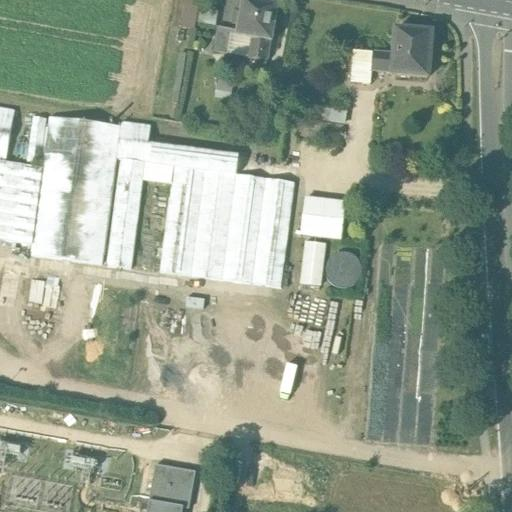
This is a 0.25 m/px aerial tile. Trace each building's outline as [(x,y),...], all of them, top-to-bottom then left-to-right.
[(269,46),(275,12),(275,11),(275,10),(241,5),(235,40),(249,43),(247,60),(262,63),(265,46),(269,46)] [(226,57),(227,50),(230,32),(216,29),(212,54),(226,57)] [(370,55),(368,74),(428,79),(432,34),(393,31),(391,57),(370,55)] [(349,84),(367,86),(368,74),(370,55),(352,54),(349,84)] [(0,108),(0,161),(6,163),(16,112),(0,108)] [(322,108),(320,119),(345,124),(347,113),(322,108)] [(46,119),(33,118),(27,163),(39,165),(46,119)] [(145,164),(148,145),(151,127),(121,123),(120,127),(49,118),(42,169),(32,247),(30,257),(102,266),(116,161),(121,161),(107,268),(131,271),(145,164)] [(172,168),(173,168),(236,176),(239,157),(148,145),(145,164),(172,168)] [(6,163),(0,161),(0,240),(32,247),(42,169),(6,163)] [(172,168),(145,164),(143,182),(170,185),(172,168)] [(159,274),(281,290),(295,184),(236,176),(173,168),(159,274)] [(306,200),(301,235),(340,241),(344,216),(345,205),(306,200)] [(353,206),(345,205),(344,216),(351,217),(353,206)] [(301,285),(320,287),(326,246),(306,243),(301,285)] [(356,278),(354,254),(330,256),(332,280),(356,278)] [(161,466),(152,511),(185,511),(186,508),(193,510),(200,473),(161,466)]
